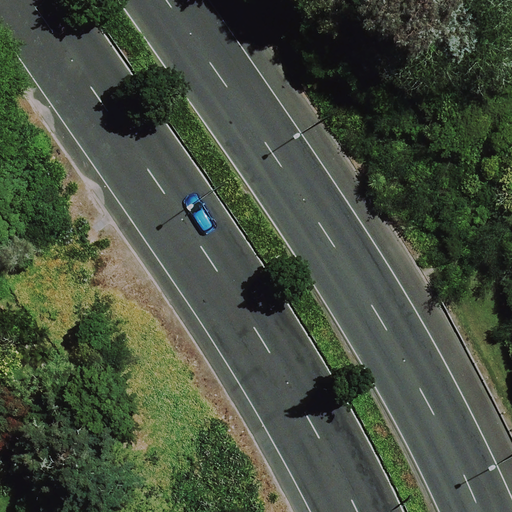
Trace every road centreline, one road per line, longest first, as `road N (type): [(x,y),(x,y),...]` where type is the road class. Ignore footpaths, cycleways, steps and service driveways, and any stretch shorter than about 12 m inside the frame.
road 1 (primary): [(360,511),(285,365),(27,0)]
road 2 (primary): [(144,0),(321,250),(476,511)]
